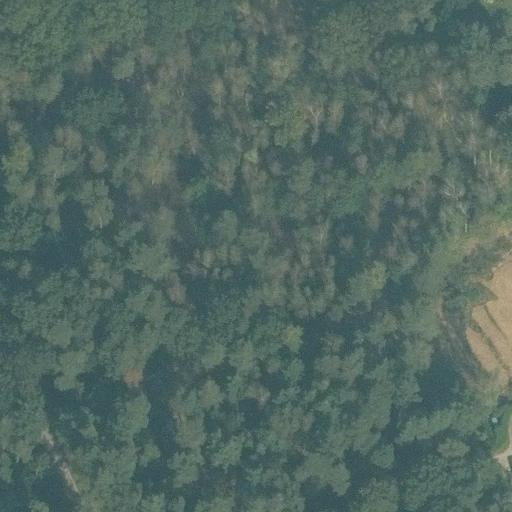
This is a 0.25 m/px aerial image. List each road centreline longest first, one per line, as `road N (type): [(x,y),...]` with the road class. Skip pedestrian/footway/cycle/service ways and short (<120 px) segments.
road 1 (unclassified): [(81,511),(0,333)]
road 2 (unknown): [(511,437),(374,511)]
